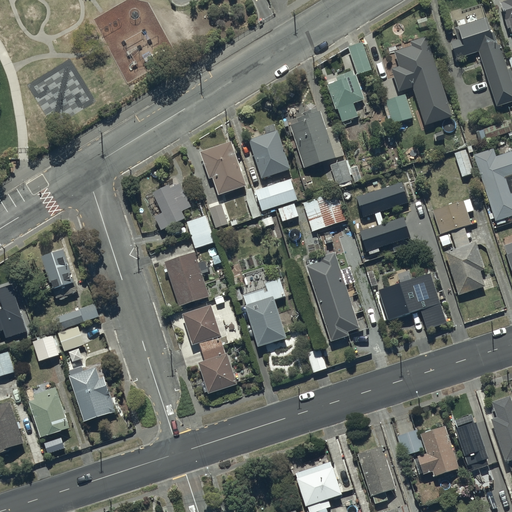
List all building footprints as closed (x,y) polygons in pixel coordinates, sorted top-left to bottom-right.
[(511,0),(508,0),(502,2),(508,28),(511,27),(511,30),(511,0)] [(489,16),(456,27),(460,38),(453,41),(459,58),(481,51),(499,105),(511,100),(511,66),(511,67),(509,67),(501,43),(498,44),(489,16)] [(401,65),(393,68),(401,90),(415,86),(427,124),(454,116),(427,35),(411,40),(413,45),(396,50),(401,65)] [(364,40),(350,45),(359,71),(373,66),(364,40)] [(366,98),(355,69),(337,75),(338,80),(329,83),(343,121),(359,115),(355,103),(366,98)] [(387,99),(387,100),(383,101),(388,119),(392,118),(393,123),(414,116),(407,93),(387,99)] [(300,121),(291,123),(297,144),(299,144),(305,167),(345,156),(337,126),(329,128),(324,109),(318,111),(317,107),(306,110),(307,114),(299,117),(300,121)] [(508,119),(485,127),(488,137),(511,129),(508,119)] [(252,138),(252,140),(263,178),(293,169),(281,129),(252,138)] [(235,139),(202,150),(211,178),(215,176),(220,193),(249,184),(235,139)] [(495,148),(475,154),(494,212),(490,213),(491,218),(495,217),(496,220),(511,214),(511,150),(497,155),(495,148)] [(473,172),(466,149),(456,152),(463,175),(473,172)] [(347,157),(331,163),(338,184),(354,179),(347,157)] [(293,179),(257,191),(264,209),(299,197),(293,179)] [(155,190),(156,192),(164,211),(156,215),(162,228),(187,218),(183,210),(194,205),(184,181),(172,186),(170,184),(155,190)] [(402,182),(356,196),(363,216),(408,202),(402,182)] [(262,214),(254,188),(246,191),(254,217),(262,214)] [(339,193),(306,203),(316,232),(348,221),(339,193)] [(464,201),(433,210),(442,240),(453,236),(466,232),(473,230),(469,218),(475,215),(472,203),(465,205),(464,201)] [(224,202),(209,207),(215,227),(230,223),(224,202)] [(300,214),(296,202),(280,208),(285,220),(300,214)] [(208,215),(189,220),(196,247),(216,242),(208,215)] [(403,216),(359,230),(366,251),(410,237),(403,216)] [(466,232),(453,236),(459,255),(472,250),(466,232)] [(68,247),(43,254),(57,298),(60,297),(60,299),(70,296),(69,294),(82,290),(68,247)] [(459,255),(448,258),(461,301),(487,293),(483,278),(488,276),(479,248),(472,250),(459,255)] [(196,250),(166,261),(181,306),(211,296),(204,275),(211,272),(207,260),(200,262),(196,250)] [(361,327),(336,251),(321,256),(322,260),(308,265),(333,340),(351,335),(349,330),(361,327)] [(449,330),(429,272),(378,289),(390,326),(423,315),(430,336),(449,330)] [(268,287),(245,295),(261,344),(287,336),(275,299),(285,296),(280,278),(267,282),(268,287)] [(27,329),(12,282),(0,285),(0,290),(5,307),(0,308),(0,327),(3,326),(6,336),(27,329)] [(97,302),(56,316),(61,328),(101,314),(97,302)] [(212,311),(185,321),(195,351),(202,349),(223,342),(212,311)] [(70,328),(70,331),(60,334),(65,350),(86,344),(80,325),(70,328)] [(53,334),(35,340),(41,360),(60,354),(53,334)] [(223,342),(202,349),(208,368),(229,360),(223,342)] [(320,347),(307,352),(315,373),(328,368),(320,347)] [(10,350),(0,352),(0,376),(16,372),(10,350)] [(208,368),(201,370),(211,400),(239,391),(229,360),(208,368)] [(98,366),(80,371),(77,361),(70,363),(71,368),(70,369),(72,374),(70,374),(86,421),(117,410),(106,377),(102,378),(98,366)] [(36,398),(31,400),(42,436),(72,427),(60,386),(35,393),(36,398)] [(511,458),(511,394),(493,400),(498,416),(494,417),(508,460),(511,458)] [(14,400),(0,404),(0,453),(13,449),(12,444),(26,440),(14,400)] [(474,413),(454,420),(472,467),(488,462),(486,458),(490,456),(474,413)] [(447,424),(422,433),(428,452),(419,455),(424,472),(434,469),(435,475),(461,467),(447,424)] [(418,429),(398,435),(404,455),(424,450),(418,429)] [(383,444),(359,453),(372,495),(374,494),(377,503),(389,499),(386,490),(397,487),(383,444)] [(331,461),(296,472),(308,511),(313,511),(326,508),(331,506),(329,499),(342,495),(331,461)]
